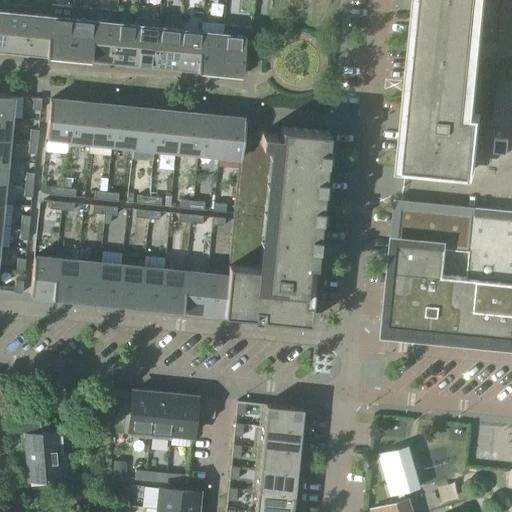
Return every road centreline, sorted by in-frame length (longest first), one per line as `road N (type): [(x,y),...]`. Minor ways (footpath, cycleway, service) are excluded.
road 1 (residential): [(347,340),(0,308)]
road 2 (residential): [(0,362),(344,395)]
road 3 (residential): [(347,340),(382,0)]
road 4 (residential): [(344,395),(511,412)]
road 5 (residential): [(511,355),(347,340)]
